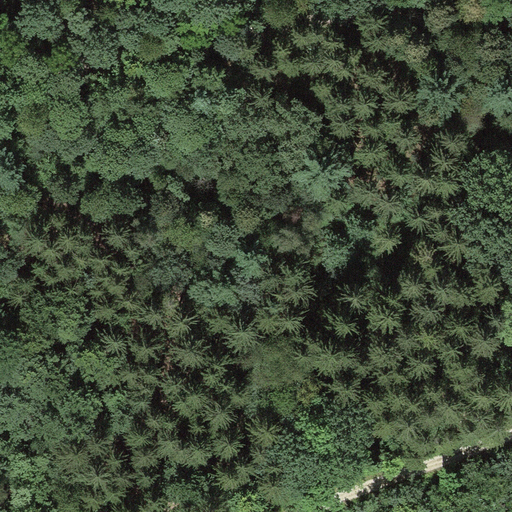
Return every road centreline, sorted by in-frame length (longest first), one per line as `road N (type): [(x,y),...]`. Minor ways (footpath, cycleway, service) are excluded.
road 1 (track): [(421,0),(0,73)]
road 2 (track): [(296,511),(511,433)]
